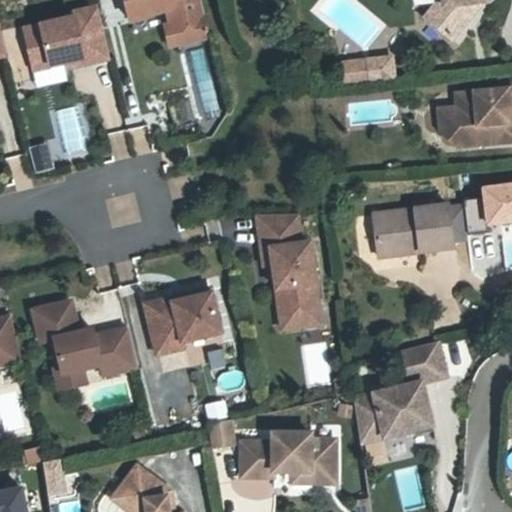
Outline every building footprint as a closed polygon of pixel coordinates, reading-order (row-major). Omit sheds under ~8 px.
[(210,38),(201,0),(126,0),(132,21),(149,17),(150,15),(168,11),(171,24),(173,26),(180,30),(183,45),(210,38)] [(442,0),(443,6),(430,22),(452,39),(481,2),(481,0),(442,0)] [(430,22),(443,6),(435,4),(424,18),(430,22)] [(111,58),(99,7),(74,12),(75,17),(24,29),(33,70),(68,62),(84,59),(85,64),(111,58)] [(180,30),(173,26),(167,27),(172,48),(183,45),(180,30)] [(70,68),(85,64),(84,59),(68,62),(70,68)] [(356,73),(368,71),(367,60),(354,62),(356,73)] [(346,85),(369,83),(368,71),(356,73),(354,62),(344,63),(346,85)] [(451,109),(432,110),(433,132),(434,139),(452,152),(511,150),(511,93),(509,93),(466,95),(451,96),(451,109)] [(194,121),(190,102),(169,107),(173,126),(194,121)] [(46,141),(25,146),(32,174),(52,169),(46,141)] [(483,198),(465,199),(468,231),(511,227),(511,183),(482,187),(483,198)] [(373,215),(377,252),(418,247),(419,252),(453,248),(448,206),(373,215)] [(297,215),(257,215),(264,267),(273,266),(280,317),(320,312),(310,242),(301,244),(297,215)] [(418,247),(377,252),(378,257),(419,252),(418,247)] [(211,289),(187,295),(188,300),(174,303),(172,298),(145,305),(157,355),(185,348),(183,342),(221,333),(211,289)] [(187,295),(172,298),(174,303),(188,300),(187,295)] [(138,368),(129,328),(111,333),(113,339),(97,343),(94,330),(80,333),(72,302),(34,311),(42,343),(55,340),(62,368),(63,375),(86,369),(101,366),(103,376),(138,368)] [(321,324),(320,312),(280,317),(282,330),(321,324)] [(0,365),(22,360),(12,316),(0,319),(0,365)] [(353,396),(360,443),(433,426),(423,382),(447,377),(439,342),(402,350),(410,383),(353,396)] [(90,385),(86,369),(63,375),(62,368),(51,371),(57,393),(90,385)] [(227,419),(223,402),(206,406),(210,423),(227,419)] [(230,421),(209,426),(212,446),(234,443),(230,421)] [(273,473),(292,473),(309,473),(310,483),(337,483),(336,440),(311,440),(312,434),(273,434),(273,442),(241,443),(242,478),(274,478),(273,473)] [(167,498),(171,492),(137,467),(119,491),(137,504),(131,511),(173,511),(173,507),(168,508),(167,498)] [(292,484),(310,483),(309,473),(292,473),(292,484)] [(0,492),(0,511),(30,511),(25,487),(0,492)] [(112,500),(129,511),(131,511),(137,504),(119,491),(112,500)] [(358,511),(370,511),(369,501),(357,503),(358,511)]
